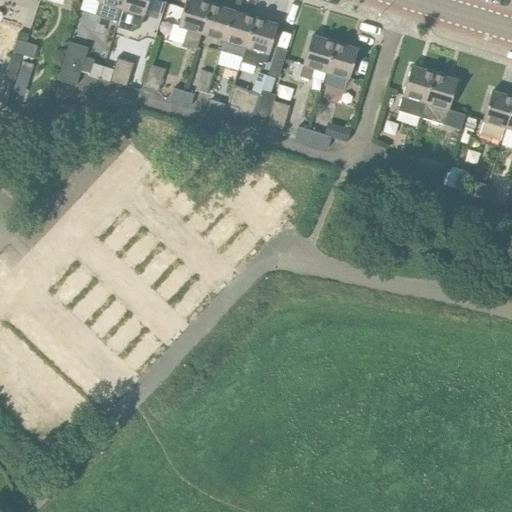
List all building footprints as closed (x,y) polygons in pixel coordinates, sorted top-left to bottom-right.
[(96,15),(117,21),(121,8),(123,0),(98,0),(98,1),(100,1),(96,15)] [(123,0),(121,8),(117,21),(115,27),(132,32),(141,28),(149,0),(123,0)] [(196,48),(201,33),(210,4),(196,0),(185,0),(177,26),(187,29),(182,45),(196,48)] [(210,4),(201,33),(224,40),(233,11),(210,4)] [(233,11),(224,40),(221,50),(243,57),(256,18),(233,11)] [(256,18),(243,57),(242,62),(263,68),(268,54),(277,25),(256,18)] [(327,72),(336,43),(312,36),(303,64),(303,65),(300,76),(310,79),(313,68),(327,72)] [(12,51),(23,55),(26,43),(15,40),(12,51)] [(75,86),(87,48),(69,42),(57,80),(75,86)] [(26,43),(23,55),(34,58),(37,46),(26,43)] [(336,43),(327,72),(324,82),(344,88),(347,78),(349,79),(358,50),(336,43)] [(103,66),(99,79),(109,82),(110,81),(126,87),(134,63),(117,58),(113,70),(103,66)] [(22,61),(19,70),(30,73),(33,65),(22,61)] [(99,79),(103,66),(93,63),(89,76),(99,79)] [(157,92),(165,70),(150,65),(143,88),(157,92)] [(420,118),(421,117),(434,74),(411,66),(397,111),(420,118)] [(206,94),(213,73),(202,70),(195,91),(206,94)] [(265,128),(273,101),(275,95),(270,93),(275,78),(257,73),(251,91),(234,86),(228,105),(224,118),(234,121),(234,120),(260,128),(260,126),(265,128)] [(434,74),(421,117),(443,124),(445,119),(457,81),(434,74)] [(179,104),(183,91),(173,88),(169,101),(179,104)] [(183,91),(179,104),(189,107),(193,95),(183,91)] [(504,127),(506,127),(511,106),(511,97),(491,91),(479,132),(500,138),(504,127)] [(224,118),(228,105),(210,100),(206,112),(224,118)] [(289,106),(273,101),(265,128),(281,133),(288,110),(289,106)] [(26,108),(30,114),(38,110),(34,103),(26,108)] [(471,128),(473,129),(475,120),(468,118),(463,135),(468,137),(471,128)] [(304,142),(308,130),(298,127),(294,139),(304,142)] [(308,130),(304,142),(327,150),(331,137),(308,130)] [(403,173),(407,161),(384,154),(380,166),(403,173)] [(407,161),(403,173),(414,176),(417,165),(407,161)] [(425,180),(442,185),(446,172),(429,167),(425,180)] [(468,173),(450,168),(445,186),(463,191),(468,173)] [(474,195),(484,198),(487,186),(477,183),(474,195)] [(487,186),(484,198),(494,201),(497,190),(487,186)]
